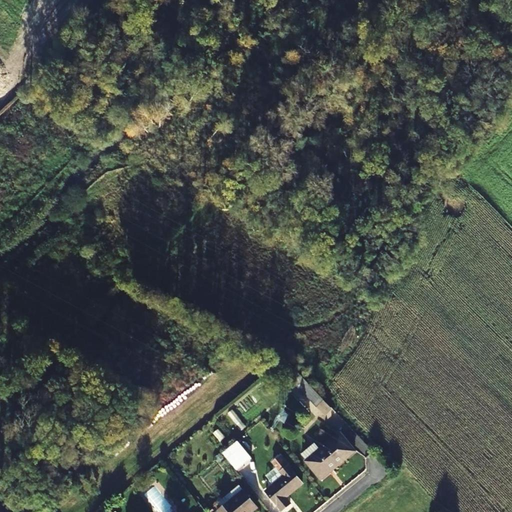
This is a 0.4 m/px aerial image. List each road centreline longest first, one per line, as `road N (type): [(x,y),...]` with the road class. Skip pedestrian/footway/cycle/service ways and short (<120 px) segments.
road 1 (track): [(0,433),(401,0)]
road 2 (residential): [(327,511),(374,473),(341,421)]
